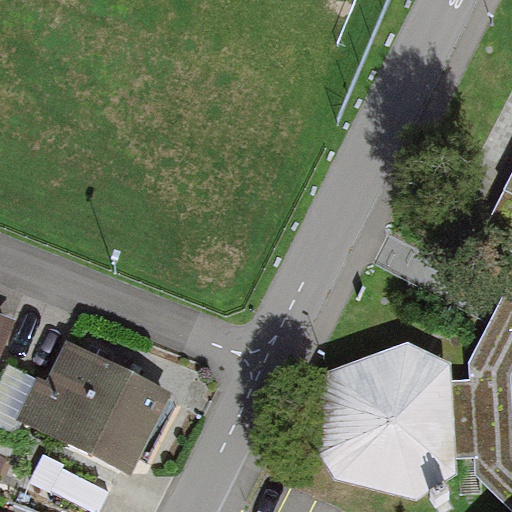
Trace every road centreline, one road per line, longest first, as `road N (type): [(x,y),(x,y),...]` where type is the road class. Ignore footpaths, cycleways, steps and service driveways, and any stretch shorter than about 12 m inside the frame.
road 1 (residential): [(262,363),(446,0)]
road 2 (residential): [(262,363),(0,257)]
road 3 (residential): [(190,511),(262,363)]
